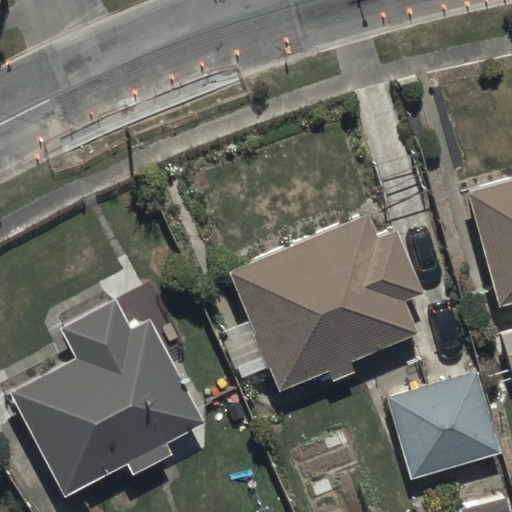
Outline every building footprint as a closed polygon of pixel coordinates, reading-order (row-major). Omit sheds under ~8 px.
[(511,171),(457,188),(491,302),(511,295),(511,171)] [(361,212),(219,270),(241,323),(209,337),(225,375),(259,360),(271,390),(321,370),(325,379),(346,371),(342,361),(406,335),(390,296),(413,287),(391,233),(373,240),(361,212)] [(69,361),(2,395),(53,495),(118,462),(123,472),(161,453),(155,440),(193,421),(140,317),(120,327),(106,300),(52,327),(69,361)] [(511,315),(489,321),(492,332),(503,373),(511,371),(511,315)] [(472,374),(381,399),(403,478),(494,452),(472,374)] [(504,511),(500,495),(449,508),(450,511),(504,511)]
